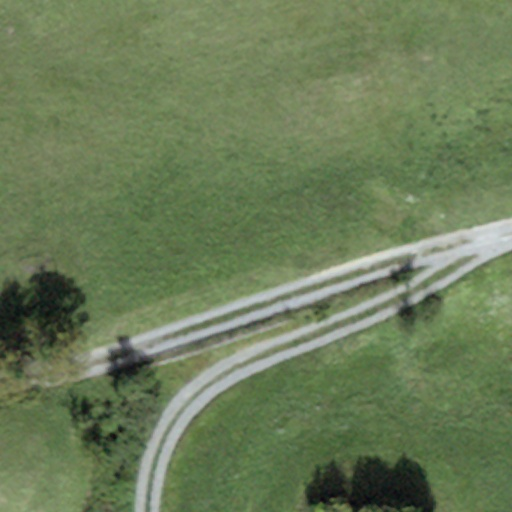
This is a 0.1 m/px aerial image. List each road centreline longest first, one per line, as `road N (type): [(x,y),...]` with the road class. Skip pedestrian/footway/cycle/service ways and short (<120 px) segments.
road 1 (track): [(0,394),(102,374),(286,298),(511,233)]
road 2 (track): [(496,238),(426,292),(224,380),(165,417),(117,478)]
road 3 (track): [(58,382),(133,511)]
